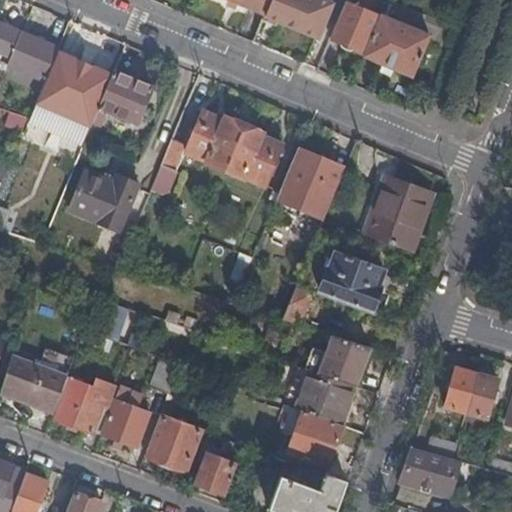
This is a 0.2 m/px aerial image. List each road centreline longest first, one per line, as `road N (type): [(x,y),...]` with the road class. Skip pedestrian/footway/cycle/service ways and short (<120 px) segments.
road 1 (residential): [(95,0),(490,162)]
road 2 (residential): [(0,432),(210,511)]
road 3 (residential): [(434,317),(364,511)]
road 4 (residential): [(434,317),(490,162)]
